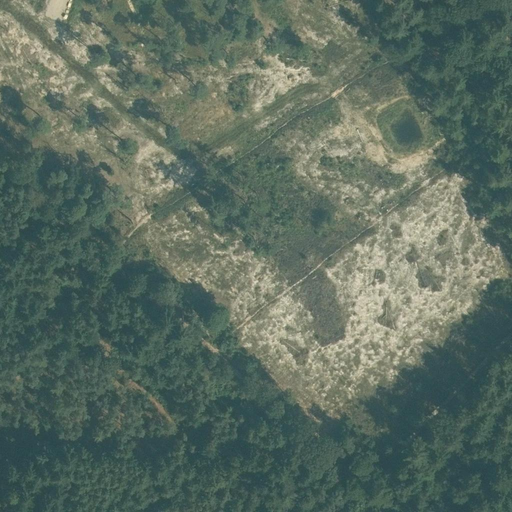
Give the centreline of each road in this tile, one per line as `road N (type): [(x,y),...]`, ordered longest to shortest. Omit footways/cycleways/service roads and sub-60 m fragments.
road 1 (track): [(382,511),(0,153)]
road 2 (track): [(511,341),(359,490)]
road 3 (track): [(511,150),(426,0)]
